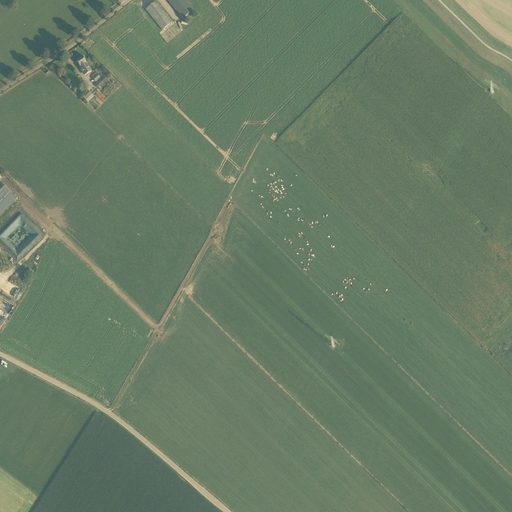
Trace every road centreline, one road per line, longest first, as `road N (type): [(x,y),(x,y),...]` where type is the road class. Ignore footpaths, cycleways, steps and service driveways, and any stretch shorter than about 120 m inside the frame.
road 1 (unclassified): [(0,352),(126,423),(227,511)]
road 2 (unclassified): [(0,92),(129,0)]
